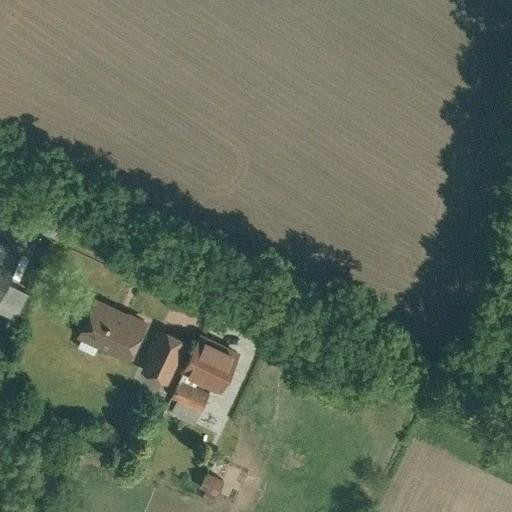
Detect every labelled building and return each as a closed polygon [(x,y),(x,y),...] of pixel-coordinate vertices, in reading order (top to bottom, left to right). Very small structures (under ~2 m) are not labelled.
[(19,245),(0,235),(0,284),(4,275),(19,245)] [(30,287),(4,275),(0,284),(0,302),(19,311),(30,287)] [(127,308),(98,294),(89,314),(86,314),(82,321),(84,323),(82,327),(129,349),(146,314),(129,307),(127,308)] [(188,334),(164,323),(145,363),(169,374),(188,334)] [(230,345),(202,332),(188,362),(215,375),(230,345)] [(210,388),(182,375),(175,390),(203,403),(210,388)] [(204,466),(196,481),(213,489),(221,474),(204,466)]
